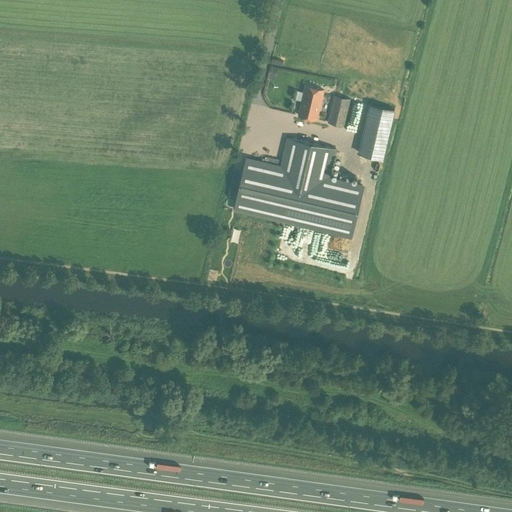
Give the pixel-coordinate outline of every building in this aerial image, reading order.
[(327,102),(329,90),(306,85),(298,115),(317,119),(321,101),(327,102)] [(345,125),(351,98),(334,94),(328,122),(345,125)] [(371,103),(359,152),(383,158),(395,109),(371,103)] [(282,135),(293,136),(293,121),(282,121),(282,135)] [(235,208),(351,236),(363,186),(329,178),(336,148),(287,137),(280,166),(247,158),(235,208)]
